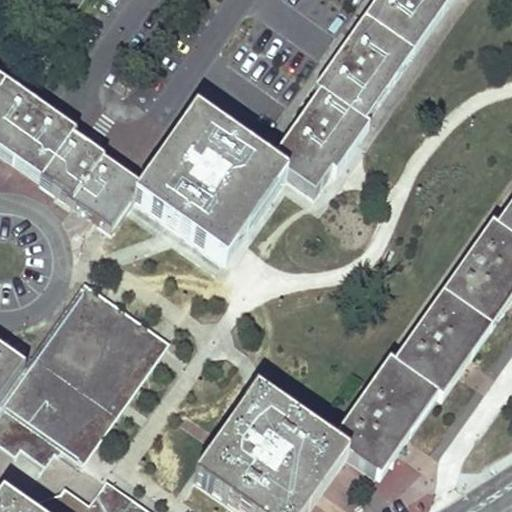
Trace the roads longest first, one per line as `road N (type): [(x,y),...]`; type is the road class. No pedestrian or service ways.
road 1 (residential): [(0,319),(42,305),(63,261),(50,221),(0,201)]
road 2 (residential): [(235,0),(135,141)]
